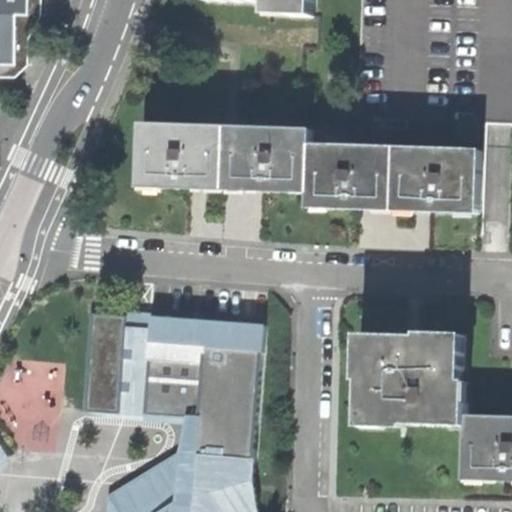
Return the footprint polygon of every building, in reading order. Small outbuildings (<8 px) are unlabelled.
[(29,0),(30,16),(16,16),(16,65),(0,65),(0,77),(16,78),(30,65),(30,40),(43,15),(43,2),(42,0),(29,0)] [(0,0),(0,65),(16,65),(16,16),(30,16),(29,0),(0,0)] [(290,18),(314,18),(314,0),(207,0),(207,1),(269,3),(268,14),(290,15),(290,18)] [(278,194),(315,195),(316,146),(316,130),(146,123),(142,188),(177,190),(278,194)] [(483,215),(485,151),(316,146),(315,195),(314,210),(351,211),(448,214),(483,215)] [(259,511),(255,483),(258,451),(255,451),(267,327),(94,314),(86,411),(122,414),(122,412),(145,414),(145,416),(190,419),(187,454),(181,453),(109,496),(107,511),(259,511)] [(408,427),(467,429),(468,416),(469,384),(465,384),(467,337),(421,336),(421,340),(407,339),(362,337),(360,383),(363,383),(362,430),(384,431),(384,429),(408,430),(408,427)] [(133,421),(182,424),(181,453),(187,454),(190,419),(145,416),(145,414),(122,412),(122,414),(86,411),(110,417),(123,420),(133,421)] [(511,417),(468,416),(467,429),(466,481),(489,481),(489,479),(507,480),(511,479),(511,417)] [(0,443),(0,482),(10,483),(11,444),(0,443)]
